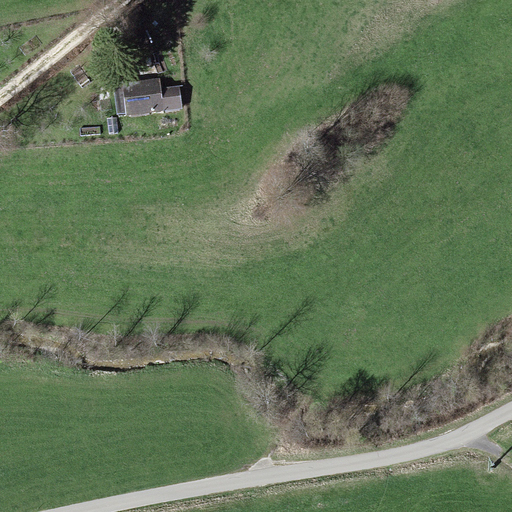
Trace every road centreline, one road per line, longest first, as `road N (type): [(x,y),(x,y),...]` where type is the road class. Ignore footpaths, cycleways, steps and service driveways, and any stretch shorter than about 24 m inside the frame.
road 1 (unclassified): [(74,511),(406,455),(511,411)]
road 2 (track): [(0,101),(122,0)]
